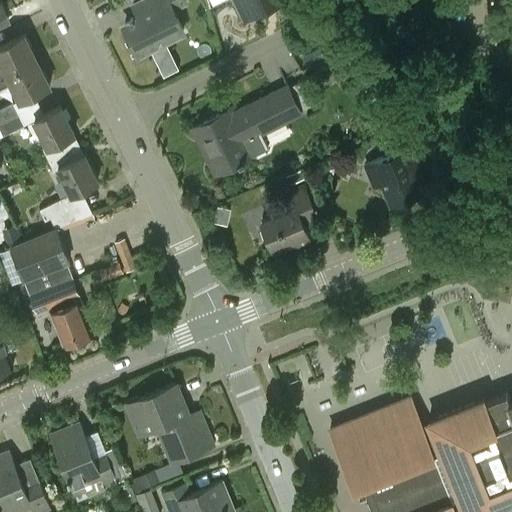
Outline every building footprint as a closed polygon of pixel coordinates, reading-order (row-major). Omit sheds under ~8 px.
[(183,31),(173,9),(185,3),(183,0),(142,0),(135,4),(141,16),(125,24),(139,53),(183,31)] [(233,0),(243,20),(279,2),(278,0),(233,0)] [(0,78),(37,60),(24,34),(0,46),(0,60),(2,65),(0,66),(0,78)] [(377,69),(347,34),(331,48),(360,84),(377,69)] [(18,99),(49,84),(37,60),(0,78),(0,88),(11,83),(18,99)] [(268,151),(258,132),(284,119),(285,121),(302,112),(288,85),(232,113),(230,108),(193,127),(217,172),(252,154),(258,156),(268,151)] [(0,106),(0,122),(19,113),(13,102),(14,102),(13,100),(0,106)] [(60,106),(34,120),(47,146),(43,148),(48,160),(79,144),(60,106)] [(24,124),(19,113),(0,122),(0,128),(3,135),(24,124)] [(423,190),(413,167),(425,161),(412,130),(392,138),(397,151),(375,160),(393,203),(423,190)] [(79,144),(48,160),(54,171),(59,168),(71,194),(98,181),(79,144)] [(287,192),(294,208),(262,220),(275,251),(311,237),(301,214),(314,209),(304,186),(287,192)] [(45,219),(67,209),(62,197),(39,208),(45,219)] [(11,246),(27,287),(68,271),(64,262),(68,261),(55,229),(11,246)] [(136,267),(124,238),(115,241),(127,270),(136,267)] [(68,271),(27,287),(43,327),(55,322),(64,345),(94,332),(68,271)] [(0,370),(14,365),(2,337),(0,338),(0,370)] [(154,469),(159,481),(183,471),(179,460),(215,446),(200,409),(190,413),(178,382),(126,403),(139,435),(158,427),(171,461),(154,469)] [(511,511),(511,398),(510,399),(507,392),(499,395),(486,400),(485,396),(429,419),(432,427),(424,430),(410,395),(330,428),(354,489),(368,483),(379,511),(511,511)] [(117,481),(106,455),(96,459),(81,421),(51,433),(73,488),(78,499),(106,488),(105,486),(117,481)] [(0,511),(14,511),(31,506),(33,511),(40,511),(51,508),(40,482),(25,487),(10,450),(0,453),(0,511)] [(170,511),(228,511),(235,509),(223,479),(190,492),(186,481),(162,491),(170,511)] [(140,490),(146,511),(160,511),(152,486),(140,490)]
